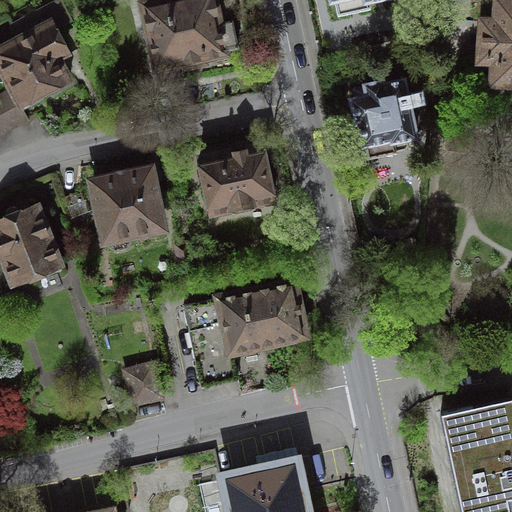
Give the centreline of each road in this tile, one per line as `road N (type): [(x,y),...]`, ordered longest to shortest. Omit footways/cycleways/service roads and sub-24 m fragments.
road 1 (residential): [(0,474),(363,383)]
road 2 (residential): [(300,95),(62,148),(0,170)]
road 3 (primary): [(300,95),(363,383)]
road 4 (residential): [(511,365),(363,383)]
road 5 (primary): [(363,383),(390,511)]
